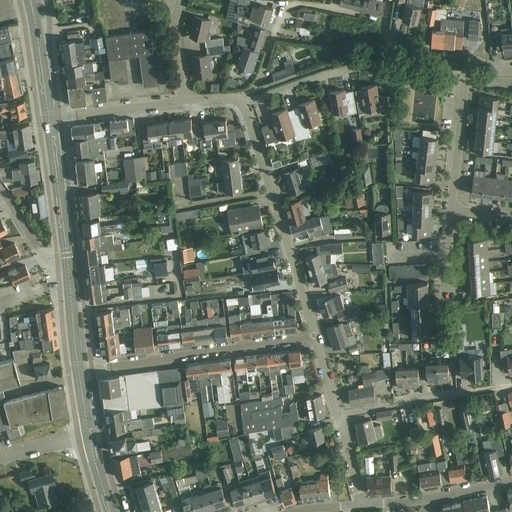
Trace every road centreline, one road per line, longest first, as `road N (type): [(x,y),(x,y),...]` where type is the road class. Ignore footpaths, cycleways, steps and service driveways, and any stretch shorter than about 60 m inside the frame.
road 1 (residential): [(314,334),(242,104)]
road 2 (residential): [(105,367),(314,334)]
road 3 (residential): [(452,208),(463,86),(477,70),(511,68)]
road 4 (residential): [(338,415),(511,387)]
road 5 (residential): [(361,505),(437,499),(511,481)]
road 6 (secondary): [(77,371),(109,511)]
road 7 (secondary): [(48,119),(67,257)]
road 8 (unclassified): [(48,119),(183,102)]
road 9 (residential): [(242,104),(363,65)]
road 10 (track): [(363,65),(408,46),(463,53),(477,70)]
road 11 (secondary): [(29,0),(48,119)]
